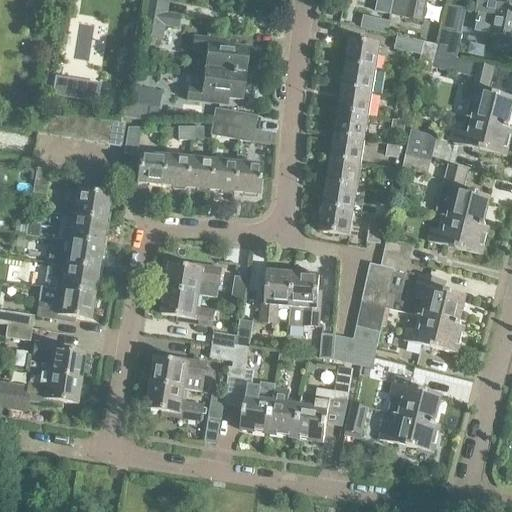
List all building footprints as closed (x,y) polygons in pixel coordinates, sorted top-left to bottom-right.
[(144,0),(143,9),(167,13),(169,2),(168,2),(168,0),(144,0)] [(409,0),(405,19),(420,23),(425,0),(409,0)] [(477,19),(476,24),(479,25),(478,30),(511,37),(511,0),(479,0),(477,14),(481,15),(480,20),(477,19)] [(140,25),(138,37),(162,41),(167,13),(143,9),(142,15),(134,14),(132,24),(140,25)] [(390,23),(364,17),(361,30),(387,35),(390,23)] [(438,46),(436,55),(458,60),(460,48),(463,36),(442,31),(438,46)] [(206,53),(205,59),(201,59),(199,71),(243,75),(246,50),(227,48),(228,40),(193,36),(191,51),(206,53)] [(395,50),(422,57),(425,43),(398,37),(395,50)] [(350,41),(346,65),(377,70),(381,46),(350,41)] [(418,72),(422,73),(431,75),(433,70),(438,46),(425,43),(422,57),(418,72)] [(142,64),(145,46),(138,44),(135,63),(142,64)] [(436,55),(433,70),(469,78),(472,63),(461,61),(458,60),(436,55)] [(463,101),(465,101),(471,103),(467,118),(471,119),(472,119),(508,128),(511,109),(511,99),(504,98),(489,94),(495,69),(472,63),(469,78),(463,101)] [(346,65),(342,89),(373,94),(377,70),(346,65)] [(240,100),(243,75),(199,71),(198,82),(203,83),(202,88),(187,87),(186,101),(220,104),(220,98),(240,100)] [(429,88),(431,75),(422,73),(421,77),(422,77),(421,86),(429,88)] [(420,91),(421,86),(422,77),(421,77),(409,75),(407,88),(420,91)] [(52,97),(66,99),(69,80),(55,78),(52,97)] [(97,104),(100,85),(86,83),(83,102),(97,104)] [(124,103),(148,108),(149,108),(158,109),(162,93),(128,86),(126,92),(124,103)] [(101,120),(113,122),(120,124),(122,118),(124,103),(126,92),(105,88),(101,120)] [(369,118),(373,94),(342,89),(339,113),(369,118)] [(411,100),(398,98),(396,111),(409,113),(411,100)] [(122,118),(145,122),(148,108),(124,103),(122,118)] [(155,124),(158,109),(149,108),(146,121),(155,124)] [(42,110),(38,134),(50,136),(54,112),(42,110)] [(256,117),(214,111),(212,123),(225,126),(243,129),(254,131),(256,117)] [(50,136),(62,138),(66,114),(54,112),(50,136)] [(339,113),(335,137),(365,142),(369,118),(339,113)] [(62,138),(73,140),(77,116),(66,114),(62,138)] [(73,140),(85,142),(89,118),(77,116),(73,140)] [(85,142),(97,144),(101,120),(89,118),(85,142)] [(510,128),(508,128),(472,119),(471,119),(468,134),(458,132),(455,145),(506,158),(511,134),(511,130),(509,130),(510,128)] [(97,144),(109,146),(113,122),(101,120),(97,144)] [(407,124),(393,121),(391,135),(404,137),(407,124)] [(113,122),(109,146),(120,148),(125,124),(120,124),(113,122)] [(223,139),(225,126),(212,123),(210,137),(223,139)] [(225,126),(223,139),(252,144),(254,131),(243,129),(225,126)] [(190,128),(178,128),(178,142),(190,142),(190,128)] [(203,128),(190,128),(190,142),(203,142),(203,128)] [(141,129),(128,129),(124,155),(136,157),(141,129)] [(254,131),(252,144),(269,147),(271,134),(254,131)] [(412,132),(406,156),(432,162),(438,138),(412,132)] [(335,137),(331,161),(361,166),(365,142),(335,137)] [(401,147),(388,145),(386,158),(399,160),(401,147)] [(138,153),(135,183),(160,185),(163,156),(138,153)] [(160,185),(184,188),(187,158),(163,156),(160,185)] [(428,176),(432,162),(406,156),(403,170),(428,176)] [(212,161),(187,158),(184,188),(209,190),(212,161)] [(236,163),(212,161),(209,190),(233,193),(236,163)] [(331,161),(327,185),(357,190),(361,166),(331,161)] [(258,195),(261,165),(236,163),(233,193),(258,195)] [(396,171),(383,168),(381,182),(394,184),(396,171)] [(49,172),(37,170),(33,193),(45,196),(49,172)] [(353,214),(357,190),(327,185),(323,209),(353,214)] [(450,203),(447,218),(483,227),(484,225),(490,199),(444,188),(441,201),(450,203)] [(67,215),(72,215),(106,221),(110,197),(106,196),(107,193),(94,191),(93,194),(76,191),(74,205),(68,204),(67,215)] [(376,205),(389,207),(391,194),(378,192),(376,205)] [(350,238),(353,214),(323,209),(319,233),(350,238)] [(63,240),(68,241),(102,246),(106,221),(72,215),(69,229),(64,229),(63,240)] [(385,217),(372,215),(368,244),(380,245),(385,217)] [(487,226),(484,225),(483,227),(447,218),(443,233),(433,231),(430,244),(482,257),(489,230),(486,229),(487,226)] [(57,235),(39,232),(41,226),(27,223),(25,237),(56,241),(57,235)] [(24,235),(25,228),(16,226),(14,234),(24,235)] [(60,253),(58,264),(98,271),(102,246),(68,241),(66,254),(60,253)] [(384,254),(411,261),(414,248),(388,241),(384,254)] [(36,250),(23,248),(21,261),(34,263),(36,250)] [(384,254),(381,267),(395,270),(407,273),(410,262),(411,261),(384,254)] [(52,265),(50,279),(57,280),(55,289),(93,295),(98,271),(58,264),(58,266),(52,265)] [(169,267),(165,292),(199,298),(199,296),(204,297),(206,285),(218,287),(221,271),(186,265),(185,270),(169,267)] [(372,266),(369,278),(392,283),(395,270),(381,267),(372,266)] [(290,310),(291,310),(294,275),(269,273),(268,290),(264,289),(261,324),(277,326),(279,309),(290,310)] [(289,327),(304,328),(320,329),(323,294),(318,294),(319,277),(294,275),(291,310),(289,327)] [(366,291),(389,296),(389,295),(392,283),(369,278),(366,291)] [(247,282),(234,280),(230,303),(243,305),(247,282)] [(89,321),(93,295),(55,289),(41,287),(36,317),(73,323),(73,319),(89,321)] [(426,302),(422,317),(458,327),(459,324),(465,299),(419,287),(416,300),(426,302)] [(363,303),(386,309),(389,296),(366,291),(363,303)] [(203,299),(199,298),(165,292),(161,317),(177,320),(176,324),(211,330),(214,314),(201,312),(203,299)] [(360,316),(383,321),(386,309),(363,303),(360,316)] [(0,325),(7,326),(9,313),(0,311),(0,325)] [(9,313),(7,326),(32,330),(34,317),(9,313)] [(357,329),(380,334),(382,328),(383,321),(360,316),(357,329)] [(463,325),(459,324),(458,327),(422,317),(419,331),(410,329),(406,343),(458,356),(465,328),(462,327),(463,325)] [(237,347),(249,349),(253,325),(241,323),(238,339),(237,347)] [(30,343),(32,330),(7,326),(5,339),(30,343)] [(354,341),(377,347),(380,334),(357,329),(354,341)] [(212,348),(236,352),(237,347),(238,339),(214,336),(212,348)] [(322,336),(321,361),(334,362),(336,337),(336,336),(322,336)] [(336,337),(334,362),(349,365),(352,353),(354,341),(336,337)] [(354,341),(352,353),(375,358),(377,347),(354,341)] [(27,356),(24,372),(46,375),(80,380),(84,355),(68,353),(68,349),(33,343),(32,356),(27,356)] [(229,363),(226,379),(244,382),(249,349),(237,347),(236,352),(234,364),(229,363)] [(210,360),(229,363),(234,364),(236,352),(212,348),(210,360)] [(352,353),(349,365),(372,370),(375,358),(352,353)] [(295,357),(280,355),(279,366),(294,368),(295,357)] [(154,361),(150,386),(184,391),(186,378),(203,381),(205,364),(171,359),(170,363),(154,361)] [(296,439),(323,443),(330,399),(348,403),(354,371),(339,369),(335,393),(318,391),(317,397),(314,410),(301,408),(296,439)] [(0,407),(24,411),(26,401),(59,407),(60,402),(76,405),(80,380),(46,375),(44,388),(27,385),(26,388),(0,383),(0,407)] [(239,430),(268,434),(275,391),(275,387),(261,385),(260,390),(247,387),(247,386),(246,386),(239,430)] [(401,401),(397,416),(434,425),(434,423),(441,396),(395,385),(392,399),(401,401)] [(182,404),(184,391),(150,386),(146,411),(162,414),(162,418),(200,424),(202,408),(182,404)] [(275,391),(268,434),(296,439),(301,408),(287,406),(289,393),(275,391)] [(215,445),(223,398),(211,396),(203,443),(215,445)] [(368,410),(353,406),(346,433),(362,437),(368,410)] [(434,423),(434,425),(397,416),(394,430),(384,428),(381,442),(433,455),(439,427),(437,426),(437,424),(434,423)]
